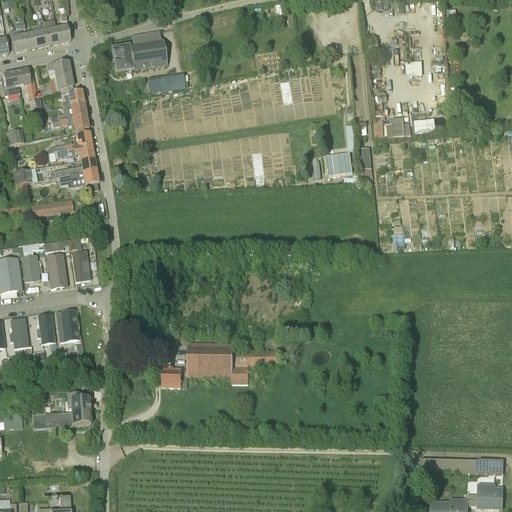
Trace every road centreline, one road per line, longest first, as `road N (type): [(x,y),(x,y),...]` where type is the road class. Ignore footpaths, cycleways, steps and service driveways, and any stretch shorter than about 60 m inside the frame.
road 1 (residential): [(81,48),(113,221),(113,299)]
road 2 (residential): [(113,299),(105,511)]
road 3 (unclassified): [(81,48),(264,0)]
